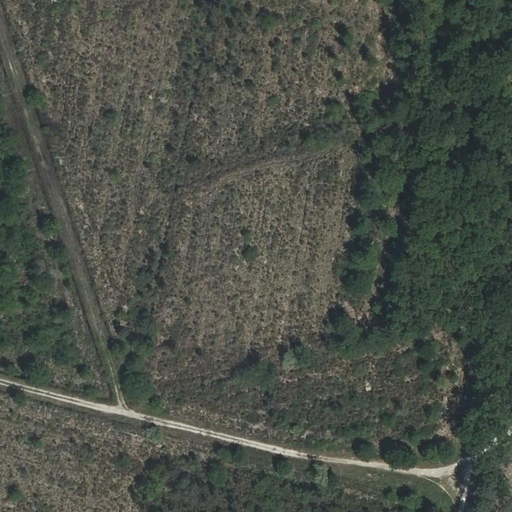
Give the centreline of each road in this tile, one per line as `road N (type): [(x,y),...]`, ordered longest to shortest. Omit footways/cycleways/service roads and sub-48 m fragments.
road 1 (track): [(0,29),(86,288),(91,347),(123,411)]
road 2 (track): [(445,466),(285,447),(123,411)]
road 3 (track): [(123,411),(0,380)]
